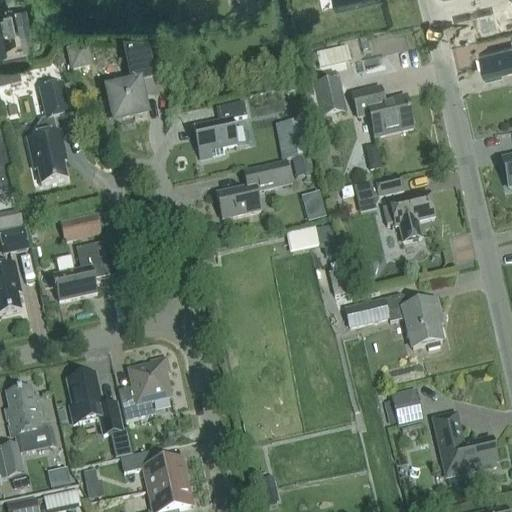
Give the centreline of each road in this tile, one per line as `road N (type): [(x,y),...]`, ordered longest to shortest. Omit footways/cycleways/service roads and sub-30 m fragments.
road 1 (residential): [(511,359),(427,0)]
road 2 (residential): [(232,511),(189,317)]
road 3 (residential): [(189,317),(0,359)]
road 4 (residential): [(163,199),(160,179),(144,166),(115,175),(110,195),(120,213),(140,219),(158,209)]
road 5 (residential): [(189,317),(163,199)]
